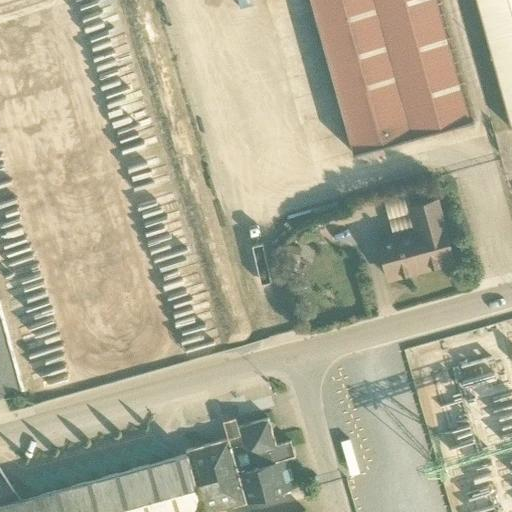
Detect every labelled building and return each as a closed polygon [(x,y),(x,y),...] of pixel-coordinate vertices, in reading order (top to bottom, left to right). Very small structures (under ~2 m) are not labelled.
[(309,0),(351,154),(469,121),(435,0),(309,0)] [(511,0),(474,0),(511,131),(511,130),(511,0)] [(392,234),(376,239),(386,276),(422,267),(423,270),(453,262),(436,199),(409,206),(406,196),(383,202),(392,234)] [(313,219),(317,241),(353,234),(349,212),(313,219)] [(288,245),(285,259),(297,261),(300,248),(288,245)] [(453,366),(435,366),(435,381),(453,381),(453,366)] [(239,435),(236,427),(234,417),(223,421),(227,438),(239,435)] [(0,511),(214,511),(296,490),(287,459),(294,457),(289,441),(275,445),(267,419),(236,427),(239,435),(227,438),(227,439),(185,451),(186,455),(0,506),(0,511)]
